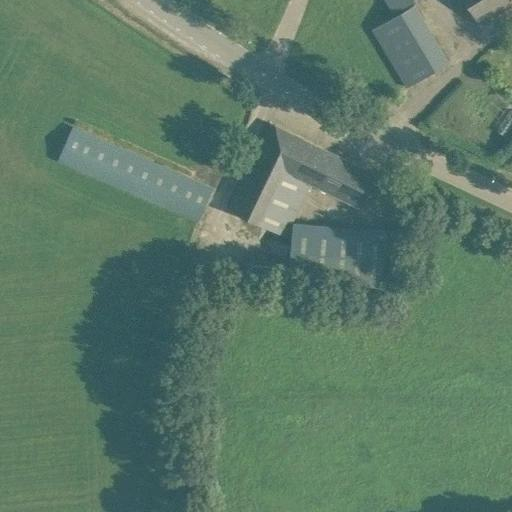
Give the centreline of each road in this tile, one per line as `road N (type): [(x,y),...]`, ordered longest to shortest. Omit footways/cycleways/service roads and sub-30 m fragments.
road 1 (tertiary): [(511,199),(267,76)]
road 2 (tertiary): [(267,76),(153,0)]
